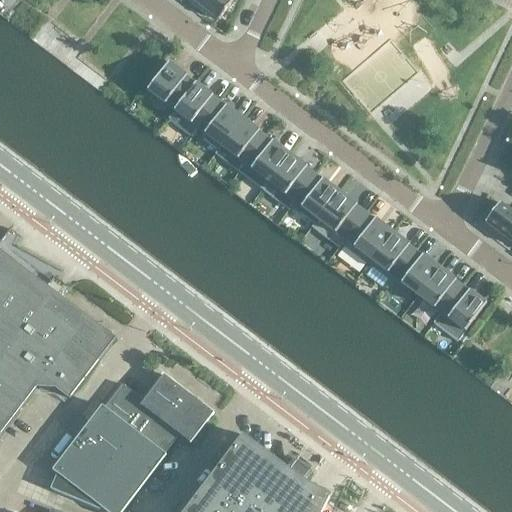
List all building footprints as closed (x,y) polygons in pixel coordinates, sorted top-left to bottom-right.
[(234,2),(231,0),(190,0),(219,22),(234,2)] [(188,77),(169,63),(147,92),(174,112),(195,85),(187,78),(188,77)] [(169,120),(192,138),(193,138),(199,131),(198,130),(219,103),(213,98),(214,97),(196,84),(195,85),(174,112),(169,120)] [(225,108),(219,103),(198,130),(199,131),(205,135),(202,139),(218,151),(219,152),(243,120),(226,107),(225,108)] [(215,155),(216,156),(239,173),(266,138),(259,133),(260,132),(243,120),(219,152),(218,151),(215,155)] [(266,138),(239,173),(263,191),(290,155),(273,142),(272,143),(266,138)] [(295,204),(294,203),(314,175),(307,169),(308,168),(290,155),(263,191),(288,210),(289,211),(295,204)] [(314,175),(294,203),(295,204),(301,208),(298,212),(314,224),(316,225),(340,193),(323,180),(322,181),(314,175)] [(343,246),(342,245),(366,214),(357,207),(358,206),(340,193),(316,225),(314,224),(311,228),(313,229),(339,249),(340,250),(343,246)] [(511,212),(500,204),(486,223),(511,243),(511,212)] [(343,246),(368,265),(393,233),(375,220),(375,221),(366,214),(342,245),(343,246)] [(393,233),(368,265),(392,283),(393,284),(396,280),(395,279),(416,252),(409,247),(410,246),(393,233)] [(396,280),(418,297),(440,269),(423,256),(422,257),(416,252),(395,279),(396,280)] [(0,253),(0,282),(14,265),(0,253)] [(418,297),(441,315),(462,287),(456,282),(457,281),(440,269),(418,297)] [(462,287),(441,315),(465,333),(487,304),(469,291),(469,292),(462,287)] [(28,306),(0,341),(0,440),(76,342),(28,306)] [(97,511),(99,511),(101,510),(102,511),(124,511),(166,457),(164,456),(182,433),(193,442),(213,416),(164,378),(144,404),(122,387),(104,411),(102,409),(52,474),(56,477),(50,494),(97,511)] [(186,511),(287,511),(308,485),(288,471),(274,460),(242,437),(186,511)] [(320,491),(308,485),(287,511),(324,511),(332,496),(320,491)]
